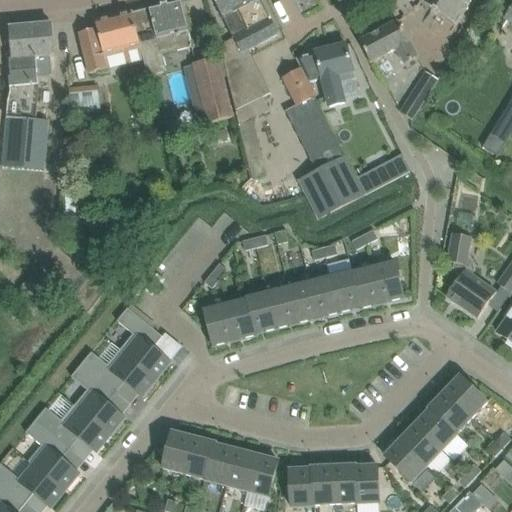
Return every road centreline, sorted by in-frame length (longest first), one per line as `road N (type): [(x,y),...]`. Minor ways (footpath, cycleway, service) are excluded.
road 1 (residential): [(178,406),(303,437),(364,437),(446,343)]
road 2 (residential): [(446,343),(422,325),(322,343),(208,375),(178,406)]
road 3 (residential): [(178,406),(88,511)]
